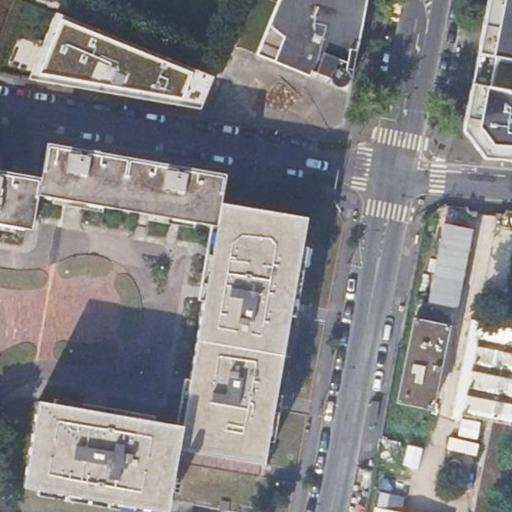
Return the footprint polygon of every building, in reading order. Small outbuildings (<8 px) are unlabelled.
[(159,75),(146,67),(152,51),(25,0),(16,0),(0,40),(0,73),(134,97),(137,93),(166,96),(165,85),(159,75)] [(367,0),(280,0),(258,57),(311,77),(313,74),(332,82),(331,84),(343,90),(351,82),(367,0)] [(511,0),(502,0),(492,57),(511,61),(511,0)] [(511,91),(486,87),(480,127),(493,145),(511,146),(511,91)] [(48,146),(42,180),(39,198),(217,229),(221,206),(225,177),(48,146)] [(0,227),(33,233),(39,198),(42,180),(0,172),(0,227)] [(183,426),(180,449),(266,464),(268,454),(308,221),(221,206),(217,229),(183,426)] [(464,307),(476,225),(444,220),(432,303),(464,307)] [(511,322),(485,317),(464,416),(494,422),(476,511),(509,511),(511,502),(511,322)] [(433,409),(450,328),(416,321),(400,402),(433,409)] [(180,449),(183,426),(39,402),(25,486),(169,511),(173,491),(178,492),(181,477),(175,476),(180,449)] [(381,439),(378,459),(398,463),(402,444),(381,439)] [(382,504),(409,506),(412,482),(384,479),(382,504)]
